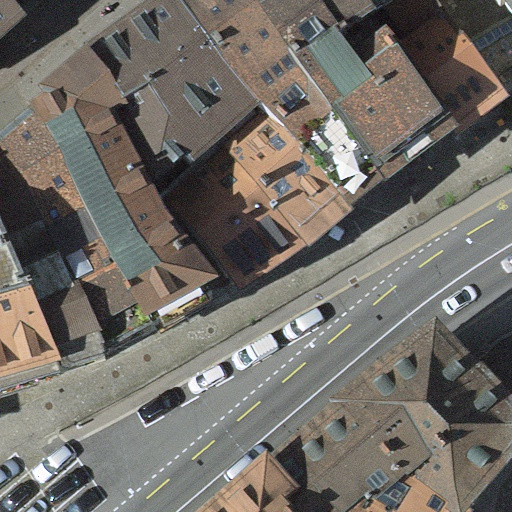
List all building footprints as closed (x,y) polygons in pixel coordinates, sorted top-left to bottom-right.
[(176,0),(164,7),(95,65),(255,278),(273,267),(359,215),(399,191),(427,174),(451,160),(506,114),(425,9),(418,0),(176,0)] [(511,0),(418,0),(425,9),(441,0),(493,0),(511,27),(511,0)] [(511,110),(511,27),(493,0),(441,0),(425,9),(506,114),(511,110)] [(0,8),(0,55),(23,38),(0,8)] [(0,136),(0,380),(34,366),(78,349),(141,321),(186,300),(214,286),(77,81),(0,136)] [(412,511),(456,483),(491,511),(511,511),(511,370),(485,343),(480,338),(323,464),(368,511),(412,511)] [(412,511),(368,511),(323,464),(269,511),(491,511),(456,483),(412,511)]
